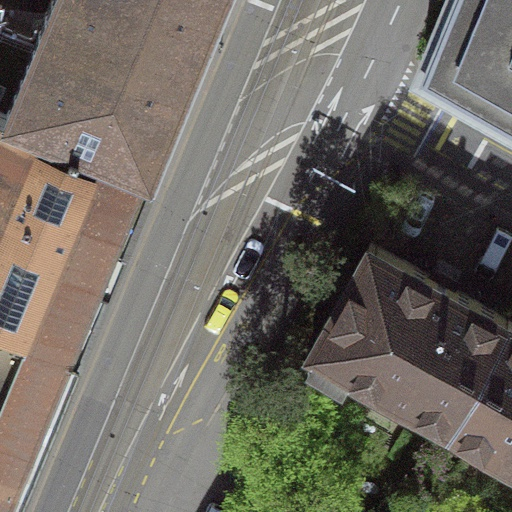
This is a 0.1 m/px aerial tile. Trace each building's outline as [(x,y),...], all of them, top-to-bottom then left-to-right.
[(0,106),(152,169),(222,0),(50,0),(33,41),(0,26),(0,23),(1,5),(0,4),(0,106)] [(511,0),(450,0),(424,64),(436,71),(511,113),(511,0)] [(0,317),(78,350),(106,281),(110,282),(119,261),(127,240),(124,239),(152,169),(0,106),(0,317)] [(451,418),(508,317),(439,279),(371,240),(315,341),(451,418)] [(0,317),(0,511),(10,511),(17,497),(21,498),(29,477),(38,456),(34,455),(78,350),(0,317)] [(511,451),(511,319),(508,317),(451,418),(511,451)]
